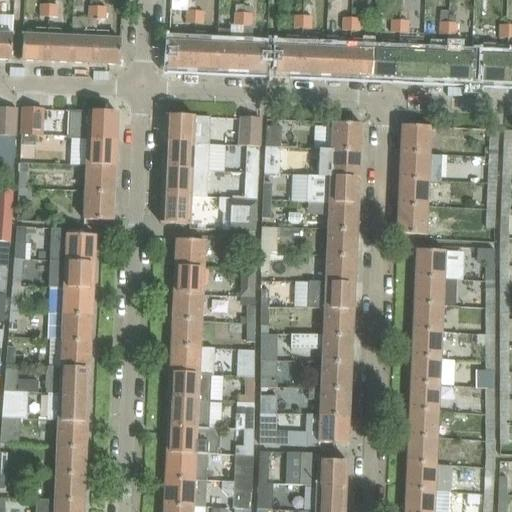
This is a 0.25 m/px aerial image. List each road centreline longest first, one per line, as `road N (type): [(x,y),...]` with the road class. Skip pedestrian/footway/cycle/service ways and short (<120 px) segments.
road 1 (residential): [(120,511),(141,89)]
road 2 (residential): [(383,99),(369,511)]
road 3 (residential): [(383,99),(141,89)]
road 4 (residential): [(141,89),(0,84)]
road 5 (residential): [(511,105),(383,99)]
